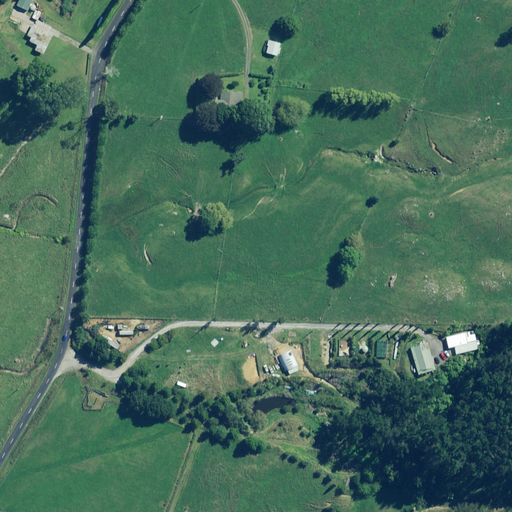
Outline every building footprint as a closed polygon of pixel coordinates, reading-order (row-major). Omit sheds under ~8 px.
[(32,2),(29,0),(19,0),(17,6),(27,11),(32,2)] [(41,13),(36,11),(33,19),(38,21),(41,13)] [(52,28),(38,21),(35,27),(32,26),(27,36),(31,38),(29,42),(37,46),(35,51),(43,55),(52,37),(48,35),(52,28)] [(266,54),(277,56),(278,52),(280,53),(281,48),(279,48),(280,44),(268,41),(266,46),(268,47),(266,54)] [(242,94),(221,93),(220,101),(215,101),(215,107),(241,108),(242,94)] [(468,344),(466,334),(446,338),(449,349),(468,344)] [(435,370),(427,343),(410,349),(418,376),(435,370)] [(170,351),(149,358),(151,363),(172,356),(170,351)] [(317,392),(285,386),(284,392),(316,398),(317,392)] [(332,424),(317,417),(313,427),(328,433),(332,424)]
